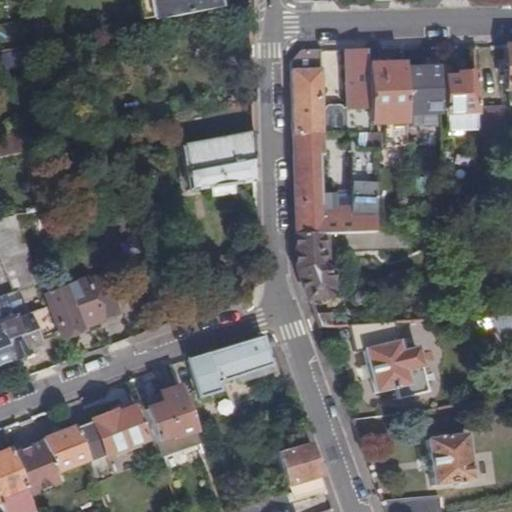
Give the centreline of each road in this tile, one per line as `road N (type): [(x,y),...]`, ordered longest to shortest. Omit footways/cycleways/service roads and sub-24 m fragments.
road 1 (residential): [(0,407),(286,308)]
road 2 (residential): [(286,308),(268,25)]
road 3 (residential): [(268,25),(511,19)]
road 4 (residential): [(359,511),(286,308)]
